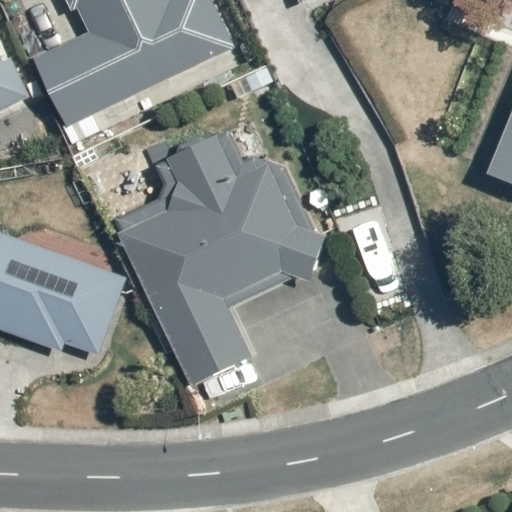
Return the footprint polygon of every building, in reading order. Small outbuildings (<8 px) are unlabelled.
[(71,0),(88,34),(36,60),(70,128),(237,46),(214,0),(71,0)] [(292,0),(299,13),(326,0),(292,0)] [(0,107),(28,94),(0,32),(0,107)] [(511,119),(491,174),(511,181),(511,119)] [(180,203),(121,235),(206,410),(256,385),(244,360),(257,354),(233,305),(293,276),(314,283),(329,233),(310,228),(271,156),(242,171),(217,124),(155,158),(180,203)] [(0,330),(64,353),(68,343),(95,352),(122,278),(0,234),(0,330)]
